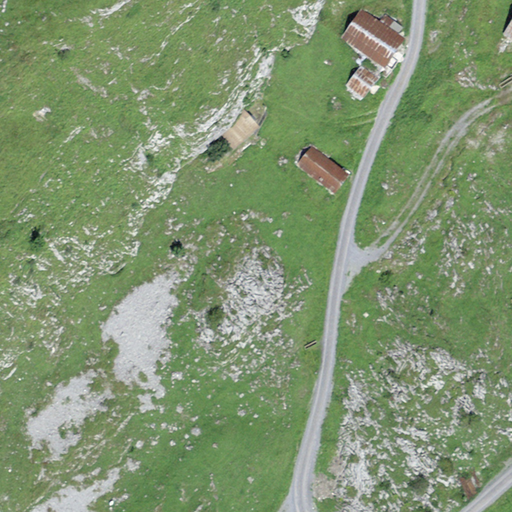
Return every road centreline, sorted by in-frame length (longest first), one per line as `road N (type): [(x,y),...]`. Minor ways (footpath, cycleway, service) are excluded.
road 1 (track): [(303,511),(349,216),(410,64),(420,0)]
road 2 (track): [(339,272),(387,238),(456,133),(511,93)]
